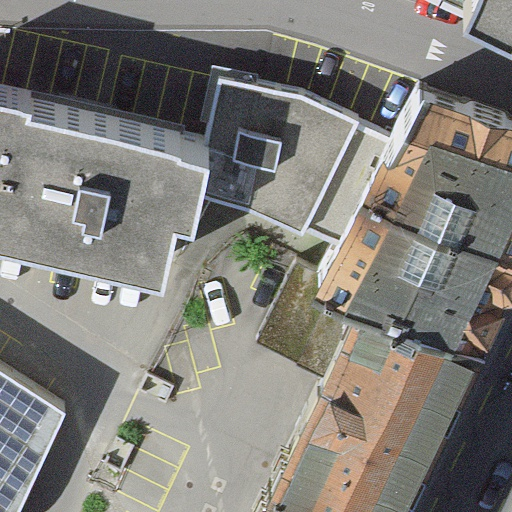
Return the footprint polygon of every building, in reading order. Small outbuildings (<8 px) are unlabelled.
[(0,55),(0,192),(155,225),(169,171),(188,173),(193,142),(338,202),(366,144),(382,110),(209,46),(198,110),(21,62),(0,55)] [(382,110),(366,144),(511,213),(511,92),(412,46),(382,110)] [(511,213),(366,144),(338,202),(325,229),(357,245),(473,300),(511,217),(511,213)] [(266,454),(375,505),(473,300),(357,245),(266,454)] [(16,511),(61,416),(0,376),(0,511),(16,511)] [(266,454),(238,511),(372,511),(375,505),(266,454)]
